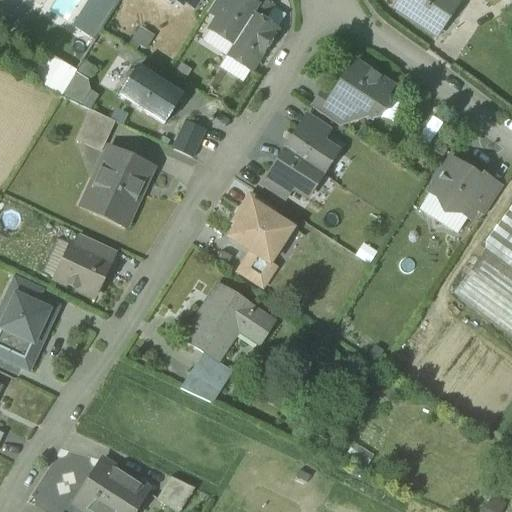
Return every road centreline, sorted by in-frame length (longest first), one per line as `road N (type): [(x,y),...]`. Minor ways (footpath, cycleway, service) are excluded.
road 1 (residential): [(0,510),(322,0)]
road 2 (residential): [(511,136),(329,0)]
